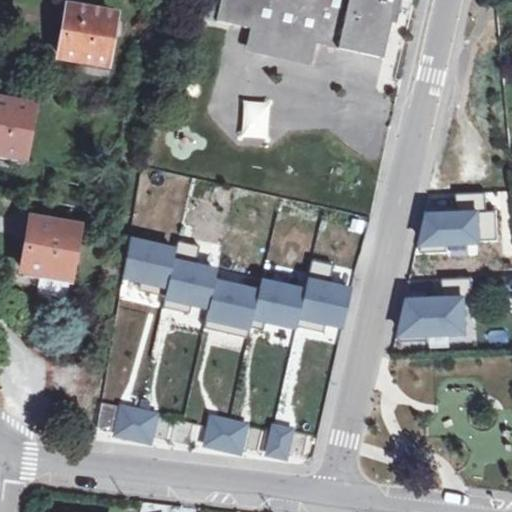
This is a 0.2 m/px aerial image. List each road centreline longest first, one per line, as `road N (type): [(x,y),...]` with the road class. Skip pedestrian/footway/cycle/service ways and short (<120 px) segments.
road 1 (residential): [(446,0),(333,498)]
road 2 (unclassified): [(5,458),(333,498)]
road 3 (unclassified): [(333,498),(457,511)]
